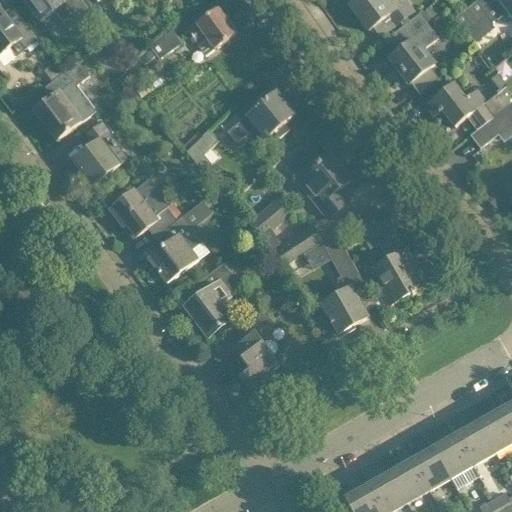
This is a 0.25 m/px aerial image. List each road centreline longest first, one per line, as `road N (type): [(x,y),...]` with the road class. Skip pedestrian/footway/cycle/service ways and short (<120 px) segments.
road 1 (residential): [(272,483),(0,124)]
road 2 (residential): [(511,259),(305,0)]
road 3 (residential): [(272,483),(511,345)]
